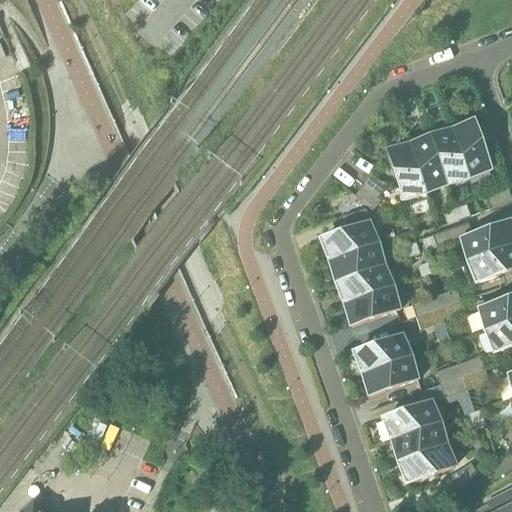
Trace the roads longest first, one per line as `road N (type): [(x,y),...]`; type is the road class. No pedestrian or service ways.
road 1 (residential): [(481,68),(376,104),(283,219),(283,244),(382,511)]
road 2 (track): [(76,0),(284,462),(269,491)]
